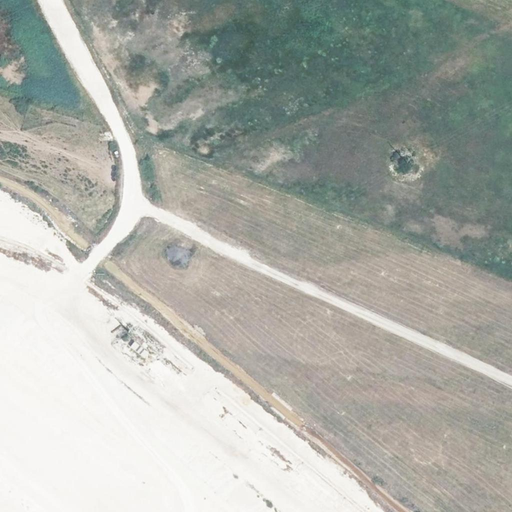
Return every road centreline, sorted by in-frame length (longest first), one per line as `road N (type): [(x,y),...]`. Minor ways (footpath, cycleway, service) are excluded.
road 1 (track): [(511,381),(133,207)]
road 2 (track): [(0,274),(60,296),(133,207),(133,150),(58,0)]
road 3 (track): [(297,511),(60,296)]
